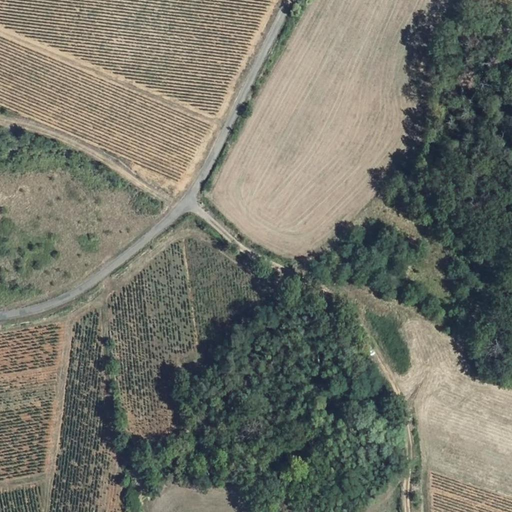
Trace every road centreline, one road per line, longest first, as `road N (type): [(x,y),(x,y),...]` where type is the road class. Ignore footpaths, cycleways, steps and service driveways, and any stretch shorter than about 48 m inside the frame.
road 1 (unclassified): [(287,0),(183,209),(67,297),(0,316)]
road 2 (track): [(407,511),(405,409),(358,322),(315,284),(235,243),(196,208),(183,209)]
road 3 (track): [(0,117),(98,153),(183,209)]
